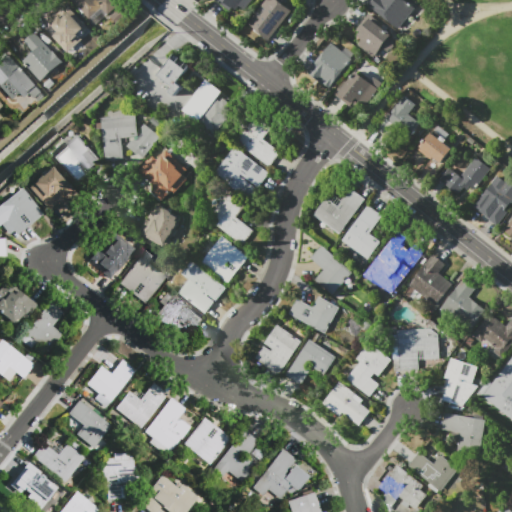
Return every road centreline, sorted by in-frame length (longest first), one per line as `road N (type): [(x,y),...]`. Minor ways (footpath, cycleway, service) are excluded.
road 1 (residential): [(112,202),(45,261),(109,320),(204,380),(317,433),(346,472),(358,511)]
road 2 (tertiary): [(187,17),(511,276)]
road 3 (residential): [(204,380),(272,280),(294,187),(329,133)]
road 4 (residential): [(109,320),(0,457)]
